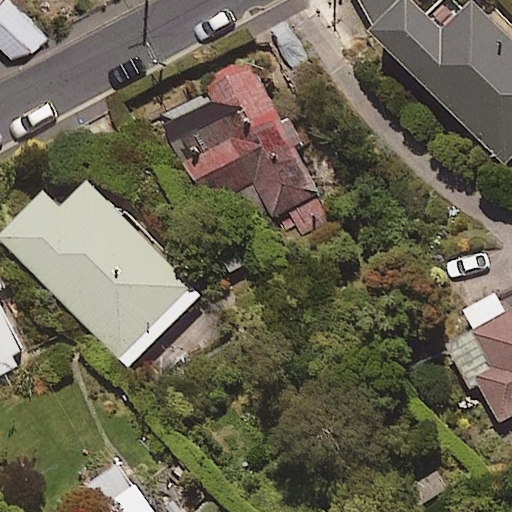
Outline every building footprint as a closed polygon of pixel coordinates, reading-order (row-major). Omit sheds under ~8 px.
[(52,30),(22,0),(0,0),(0,35),(13,49),(52,30)] [(511,45),(473,8),(467,14),(452,0),(445,0),(425,21),(407,4),(374,38),(505,167),(511,159),(511,45)] [(269,210),(273,217),(318,194),(252,61),(202,86),(210,104),(161,129),(218,244),(250,228),(247,221),(269,210)] [(166,263),(176,253),(136,213),(126,222),(89,185),(62,212),(46,196),(1,241),(128,368),(200,296),(166,263)] [(511,416),(511,311),(505,315),(496,298),(465,315),(475,335),(455,346),(497,424),(511,416)] [(0,375),(24,362),(0,318),(0,375)] [(121,465),(86,488),(100,511),(122,511),(143,500),(121,465)]
